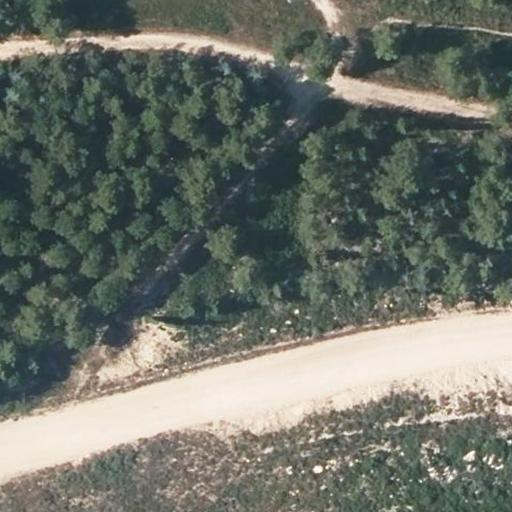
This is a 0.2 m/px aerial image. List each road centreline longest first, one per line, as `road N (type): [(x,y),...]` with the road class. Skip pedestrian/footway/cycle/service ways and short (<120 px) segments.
road 1 (primary): [(0,443),(476,341),(511,343)]
road 2 (track): [(511,130),(174,48),(0,49)]
road 3 (track): [(158,275),(325,83)]
